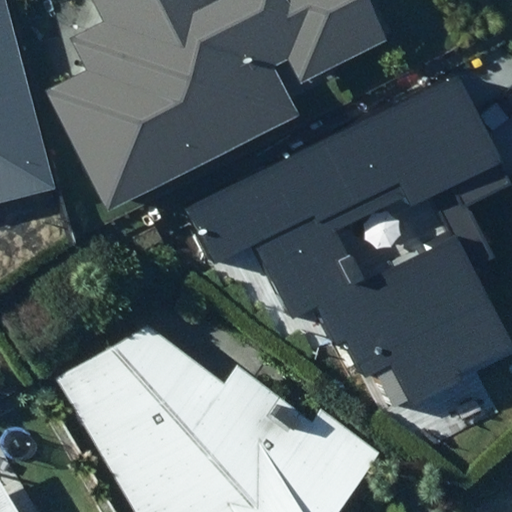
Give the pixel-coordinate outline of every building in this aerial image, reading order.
[(86,0),(96,18),(65,34),(82,67),(40,89),(103,209),(291,110),(268,66),(281,60),(294,85),(381,39),(360,0),(86,0)] [(0,203),(53,188),(0,3),(0,203)] [(444,69),(183,201),(214,262),(249,244),(285,316),(308,304),(329,348),(343,341),(360,374),(380,364),(398,401),(476,362),(462,335),(481,325),(450,263),(382,297),(372,275),(349,287),(317,224),(389,188),(401,211),(493,165),(444,69)] [(187,296),(48,380),(127,511),(326,511),(385,447),(187,296)] [(38,511),(0,442),(0,511),(38,511)]
